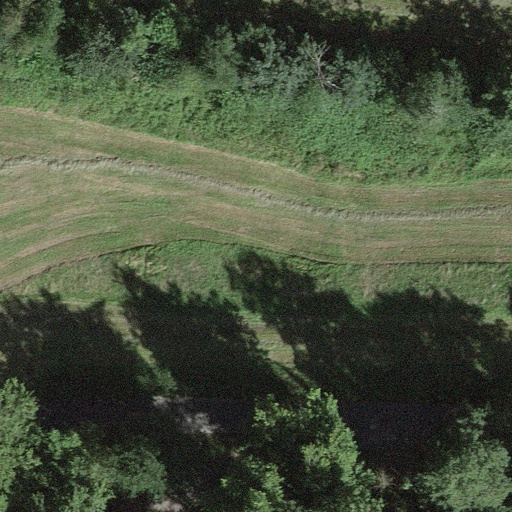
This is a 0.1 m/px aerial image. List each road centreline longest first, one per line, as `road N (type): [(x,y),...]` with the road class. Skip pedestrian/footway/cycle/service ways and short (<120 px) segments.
road 1 (unclassified): [(0,417),(511,421)]
road 2 (track): [(192,511),(275,416)]
